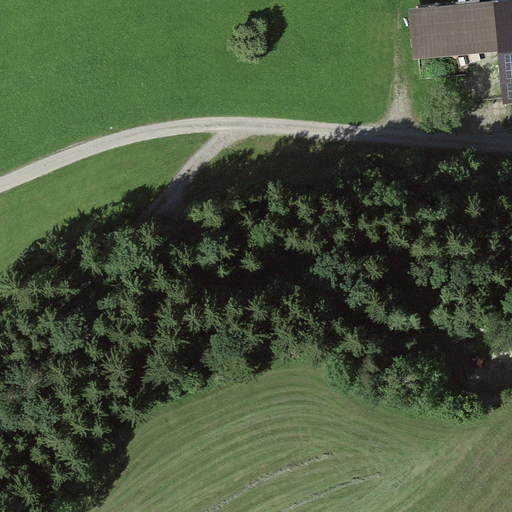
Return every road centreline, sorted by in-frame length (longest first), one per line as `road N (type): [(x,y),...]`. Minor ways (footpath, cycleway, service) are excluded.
road 1 (track): [(511,141),(313,127),(167,129),(61,157),(0,186)]
road 2 (track): [(229,125),(122,243),(80,316),(0,414)]
road 3 (track): [(156,214),(259,238),(511,267)]
